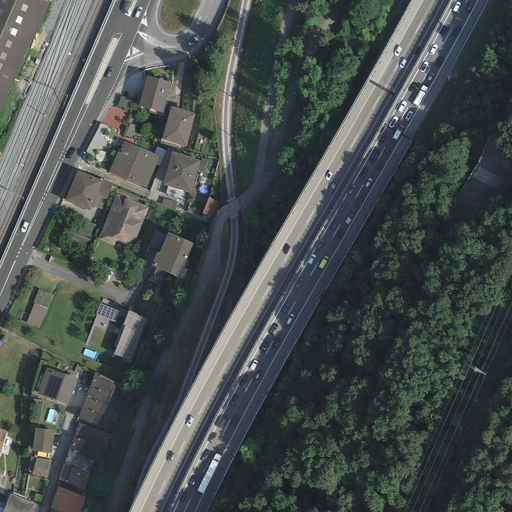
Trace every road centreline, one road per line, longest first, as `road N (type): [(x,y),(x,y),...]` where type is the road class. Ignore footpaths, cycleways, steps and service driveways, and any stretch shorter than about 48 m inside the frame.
road 1 (motorway): [(433,0),(242,332),(150,511)]
road 2 (motorway): [(184,511),(244,390),(466,0)]
road 3 (track): [(177,511),(349,199),(358,103),(408,0)]
road 4 (residential): [(108,511),(158,369),(208,270),(220,217),(254,191),(293,0)]
road 5 (track): [(364,511),(360,459),(376,405),(488,173),(511,103)]
road 6 (primary): [(0,294),(89,95)]
